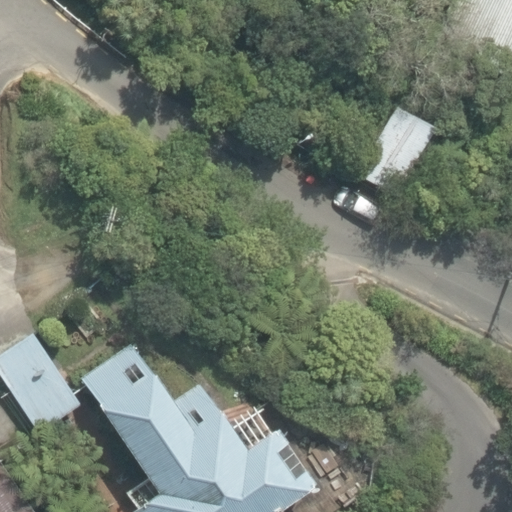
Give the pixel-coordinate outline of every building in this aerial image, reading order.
[(490,83),(511,91),(511,0),(444,0),(426,41),(495,71),(490,83)] [(350,171),(392,193),(427,124),(385,102),(350,171)] [(0,348),(0,377),(34,429),(76,401),(29,329),(0,348)] [(127,505),(130,511),(263,511),(310,482),(273,424),(241,445),(198,378),(167,398),(130,341),(78,374),(152,489),(127,505)] [(0,511),(31,511),(0,462),(0,511)]
